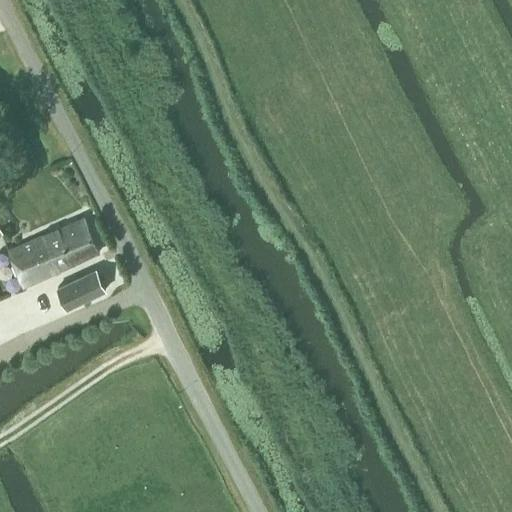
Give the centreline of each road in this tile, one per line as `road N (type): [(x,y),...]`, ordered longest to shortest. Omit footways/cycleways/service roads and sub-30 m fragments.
road 1 (unclassified): [(258,511),(1,0)]
road 2 (track): [(171,337),(124,358),(0,441)]
road 3 (track): [(146,288),(0,357)]
